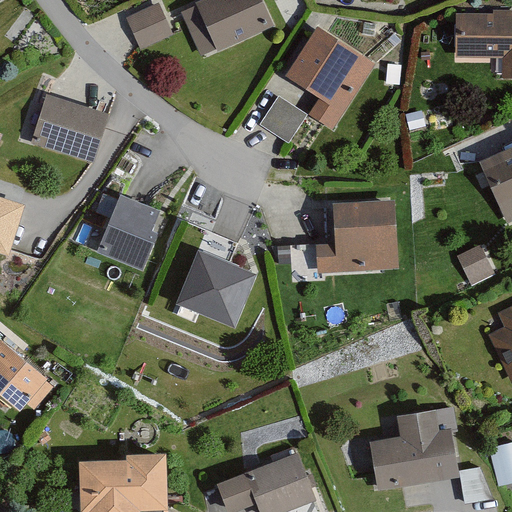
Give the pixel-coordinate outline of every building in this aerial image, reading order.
[(275,27),(263,0),(214,0),(180,15),(200,60),(275,27)] [(173,37),(160,7),(126,22),(140,52),(173,37)] [(493,18),(459,16),(457,60),(504,62),(503,81),(511,81),(511,14),(493,13),(493,18)] [(374,66),(317,31),(286,80),(321,101),(310,119),(332,132),(374,66)] [(92,167),(110,118),(50,96),(35,138),(41,141),(39,147),(92,167)] [(305,117),(278,99),(260,127),(286,144),(305,117)] [(421,130),(419,117),(407,119),(409,131),(421,130)] [(511,152),(483,165),(510,225),(511,223),(511,152)] [(22,202),(0,195),(0,248),(6,251),(22,202)] [(155,235),(162,215),(124,201),(102,259),(147,276),(162,238),(155,235)] [(399,205),(337,204),(337,247),(318,246),(318,277),(398,277),(399,205)] [(489,271),(479,252),(457,264),(467,283),(489,271)] [(256,278),(202,254),(180,306),(234,330),(256,278)] [(511,310),(500,316),(507,330),(490,337),(511,384),(511,383),(511,310)] [(56,389),(0,341),(0,397),(21,416),(27,410),(34,415),(56,389)] [(441,434),(438,413),(399,419),(402,439),(372,444),(380,491),(463,478),(456,431),(441,434)] [(511,486),(511,444),(491,448),(498,489),(511,486)] [(293,511),(318,503),(300,457),(220,489),(228,511),(247,511),(259,507),(260,511),(293,511)] [(171,511),(170,458),(130,459),(130,464),(81,465),(82,511),(171,511)]
